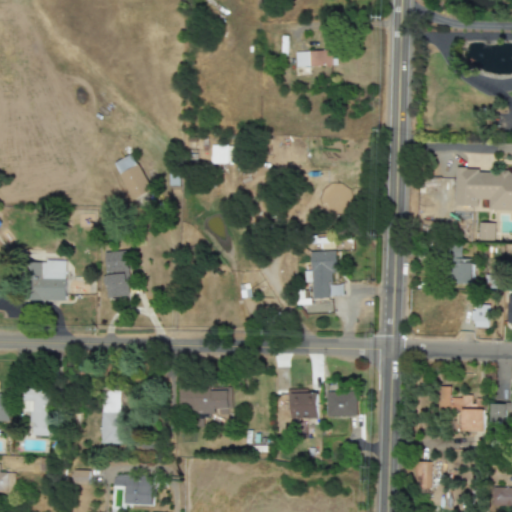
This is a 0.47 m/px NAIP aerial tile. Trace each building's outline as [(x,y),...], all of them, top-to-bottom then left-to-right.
[(295,50),(295,75),(310,75),(310,65),(337,64),(337,50),(295,50)] [(329,66),(314,67),(314,72),(318,72),(318,76),(330,75),(329,66)] [(186,135),(186,142),(188,142),(188,148),(194,148),(195,143),(196,141),(196,135),(186,135)] [(201,137),(207,137),(207,141),(209,141),(209,150),(206,150),(206,152),(204,151),(201,150),(201,137)] [(232,146),(210,145),(210,164),(232,164),(232,146)] [(114,164),(131,154),(152,190),(132,199),(119,175),(114,164)] [(511,166),(454,164),(452,207),(511,209),(511,166)] [(169,173),(168,184),(179,184),(179,174),(169,173)] [(495,222),(478,222),(478,240),(495,240),(495,222)] [(462,243),(461,257),(426,256),(427,242),(462,243)] [(104,251),(105,273),(129,272),(128,250),(104,251)] [(311,252),(312,271),(305,271),(306,282),(312,281),(313,299),(330,299),(330,284),(332,284),(332,272),(336,272),(335,251),(311,252)] [(474,279),(453,278),(455,261),(475,262),(474,279)] [(66,263),(65,301),(31,299),(32,262),(66,263)] [(106,275),(109,298),(131,295),(129,272),(106,275)] [(310,290),(306,290),(305,284),(297,285),(299,304),(310,303),(310,290)] [(475,305),(475,311),(470,311),(470,320),(475,320),(475,327),(502,327),(502,305),(475,305)] [(485,432),(486,399),(473,399),(473,396),(451,396),(451,386),(439,386),(439,410),(463,411),(463,432),(485,432)] [(30,436),(49,436),(51,391),(23,389),(22,411),(32,412),(30,436)] [(227,389),(178,389),(178,413),(216,413),(216,415),(227,415),(227,389)] [(121,391),(101,391),(101,444),(121,444),(121,391)] [(356,417),(355,392),(325,392),(326,417),(356,417)] [(0,421),(9,422),(9,394),(0,393),(0,421)] [(317,419),(316,393),(293,393),(293,419),(317,419)] [(505,422),(506,405),(491,404),(490,422),(505,422)] [(431,489),(431,463),(416,463),(415,488),(431,489)] [(89,471),(73,471),(73,485),(89,485),(89,471)] [(14,473),(0,473),(0,493),(15,493),(14,473)] [(124,487),(123,505),(152,506),(153,477),(113,476),(112,487),(124,487)]
